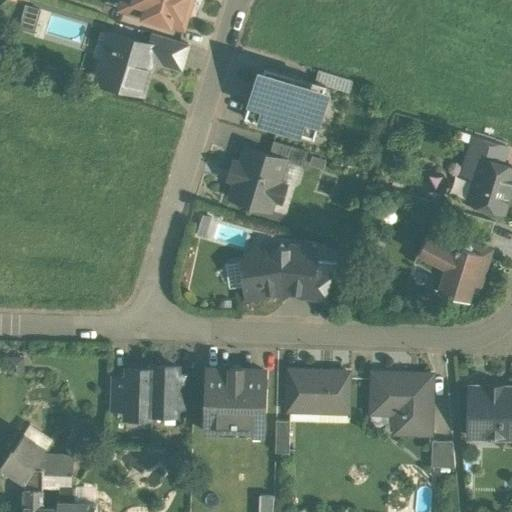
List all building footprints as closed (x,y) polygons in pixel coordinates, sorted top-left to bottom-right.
[(125,0),(123,11),(183,29),(191,0),(125,0)] [(41,11),(26,6),(19,30),(34,35),(41,11)] [(150,45),(120,35),(116,49),(109,46),(101,72),(120,78),(118,86),(142,94),(149,69),(162,62),(180,68),(188,44),(154,33),(150,45)] [(320,103),(325,86),(315,83),(265,68),(259,86),(257,85),(251,106),(258,108),(254,122),(304,137),(308,124),(318,127),(324,105),(320,103)] [(318,71),(315,83),(325,86),(349,93),(353,82),(318,71)] [(507,146),(473,135),(465,161),(479,165),(481,158),(502,164),(507,146)] [(308,152),(272,141),(268,155),(286,161),(286,162),(304,167),(308,152)] [(268,155),(245,148),(240,163),(234,161),(231,172),(237,174),(229,199),(262,208),(265,199),(280,204),(285,184),(279,182),(286,162),(286,161),(268,155)] [(511,167),(502,164),(481,158),(479,165),(468,201),(489,207),(490,211),(499,214),(504,212),(511,184),(511,167)] [(494,221),(460,211),(457,221),(489,238),(494,221)] [(460,245),(459,248),(455,246),(430,233),(418,254),(445,268),(438,291),(476,302),(489,257),(471,251),(472,249),(471,246),(469,244),(467,243),(464,242),(462,243),(460,245)] [(271,245),(263,255),(256,249),(246,261),(242,262),(247,298),(250,298),(256,302),(260,296),(264,296),(266,292),(278,291),(278,295),(282,298),(287,294),(286,291),(299,293),(301,280),(308,274),(314,275),(314,273),(317,250),(292,247),(283,255),(271,245)] [(429,283),(429,272),(410,272),(410,283),(429,283)] [(314,275),(308,274),(301,280),(299,293),(301,295),(327,298),(334,277),(314,273),(314,275)] [(178,367),(151,366),(151,370),(152,370),(151,414),(152,414),(176,415),(177,409),(178,375),(178,367)] [(264,370),(242,370),(242,368),(230,367),(230,369),(207,369),(206,433),(263,435),(264,370)] [(151,370),(127,369),(126,377),(125,411),(125,417),(152,418),(152,414),(151,414),(152,370),(151,370)] [(349,372),(290,371),(287,411),(347,414),(349,372)] [(432,375),(373,373),(371,413),(401,414),(400,434),(429,435),(432,375)] [(194,375),(178,375),(177,409),(193,409),(194,375)] [(126,377),(110,377),(109,411),(125,411),(126,377)] [(511,389),(470,388),(469,419),(472,419),(472,433),(499,434),(499,437),(511,437),(511,389)] [(289,422),(276,421),(275,453),(288,453),(289,422)] [(23,436),(14,449),(13,448),(1,466),(24,482),(32,470),(41,456),(45,450),(23,436)] [(452,442),(432,442),(431,468),(455,468),(452,442)] [(73,457),(41,456),(32,470),(44,470),(43,508),(58,508),(58,502),(59,486),(72,486),(73,457)] [(32,470),(24,482),(23,511),(57,511),(58,508),(43,508),(44,470),(32,470)] [(143,477),(132,470),(121,489),(132,496),(143,477)] [(72,486),(59,486),(58,502),(75,503),(76,486),(72,486)] [(273,511),(274,493),(260,493),(259,511),(273,511)] [(75,503),(58,502),(58,508),(57,511),(94,511),(95,504),(75,503)]
